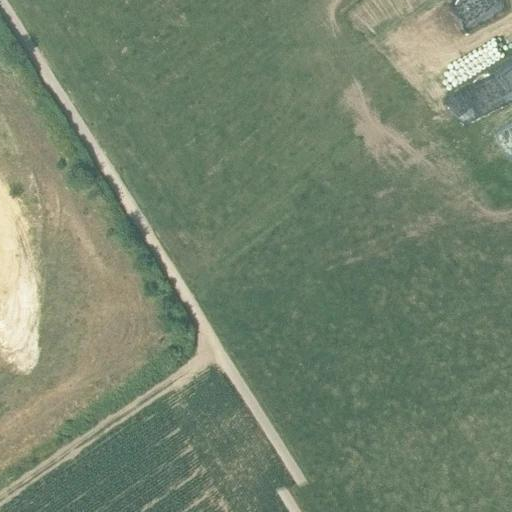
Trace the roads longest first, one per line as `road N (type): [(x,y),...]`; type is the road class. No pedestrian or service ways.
road 1 (track): [(205,358),(0,35)]
road 2 (track): [(205,358),(0,503)]
road 3 (track): [(300,511),(205,358)]
